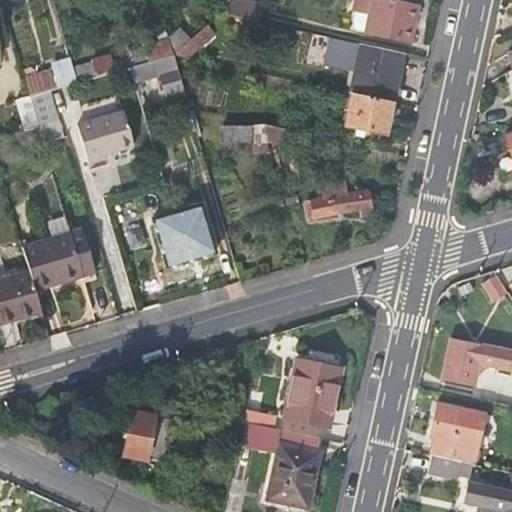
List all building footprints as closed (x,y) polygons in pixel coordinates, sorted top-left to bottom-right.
[(264,3),(249,0),(231,0),(229,2),(219,13),(235,16),(260,21),(264,3)] [(412,40),(420,4),(402,0),(357,0),(355,9),(358,9),(354,25),(356,27),(366,30),(365,31),(412,40)] [(189,57),(235,16),(219,13),(190,39),(174,54),(189,57)] [(175,21),(167,27),(170,38),(174,54),(190,39),(175,21)] [(394,100),(405,52),(361,43),(329,36),(324,60),(356,67),(351,91),(354,92),(394,100)] [(170,38),(123,53),(128,68),(131,67),(154,60),(174,54),(170,38)] [(166,103),(187,97),(174,54),(154,60),(159,77),(166,103)] [(111,57),(75,68),(78,82),(116,71),(111,57)] [(131,67),(136,84),(159,77),(154,60),(131,67)] [(75,68),(55,74),(59,88),(69,85),(78,82),(75,68)] [(54,69),(26,77),(31,95),(31,96),(52,90),(59,88),(55,74),(54,69)] [(59,88),(52,90),(57,107),(74,102),(69,85),(59,88)] [(57,107),(52,90),(31,96),(40,126),(60,119),(57,107)] [(388,133),(394,100),(354,92),(347,125),(388,133)] [(24,131),(40,127),(40,126),(31,96),(31,95),(15,99),(24,131)] [(106,155),(129,149),(118,111),(79,123),(90,163),(107,159),(106,155)] [(223,141),(268,139),(264,124),(260,124),(223,126),(223,141)] [(295,146),(299,132),(264,124),(268,139),(295,146)] [(29,145),(45,142),(41,127),(25,132),(29,145)] [(346,193),(345,182),(322,185),(325,196),(306,200),(309,218),(371,207),(369,190),(346,193)] [(199,204),(198,200),(168,209),(169,212),(152,217),(165,261),(199,252),(201,258),(217,253),(203,203),(199,204)] [(52,286),(84,277),(71,234),(66,217),(49,222),(53,236),(22,245),(30,271),(36,290),(52,286)] [(84,230),(71,234),(84,277),(96,274),(84,230)] [(0,322),(42,311),(36,290),(30,271),(0,279),(0,322)] [(98,279),(96,274),(84,277),(86,283),(98,279)] [(495,275),(481,285),(493,302),(507,294),(495,275)] [(54,292),(86,283),(84,277),(52,286),(54,292)] [(449,339),(441,378),(473,384),(479,361),(492,363),(495,350),(449,339)] [(328,425),(342,368),(298,358),(285,415),(328,425)] [(511,391),(483,385),(480,399),(511,406),(511,391)] [(434,438),(430,454),(432,455),(458,461),(461,461),(472,463),(482,414),(437,403),(429,437),(434,438)] [(277,413),(246,406),(244,419),(275,426),(277,413)] [(185,421),(133,410),(124,453),(177,463),(185,421)] [(315,466),(322,437),(275,426),(244,419),(238,444),(278,452),(268,498),(308,507),(318,466),(315,466)] [(458,461),(432,455),(429,469),(458,476),(461,461),(458,461)] [(511,511),(511,491),(511,492),(467,482),(463,501),(477,503),(474,511),(511,511)] [(303,511),(307,511),(308,507),(268,498),(267,505),(303,511)]
